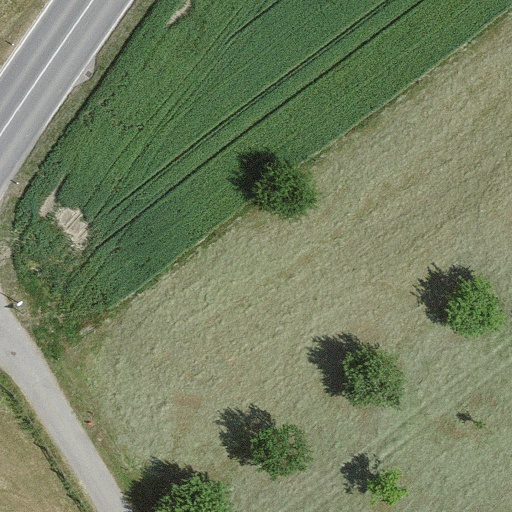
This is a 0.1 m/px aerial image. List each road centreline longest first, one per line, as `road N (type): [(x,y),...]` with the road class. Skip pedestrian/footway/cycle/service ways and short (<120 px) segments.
road 1 (residential): [(110,511),(0,327)]
road 2 (secondary): [(0,139),(95,0)]
